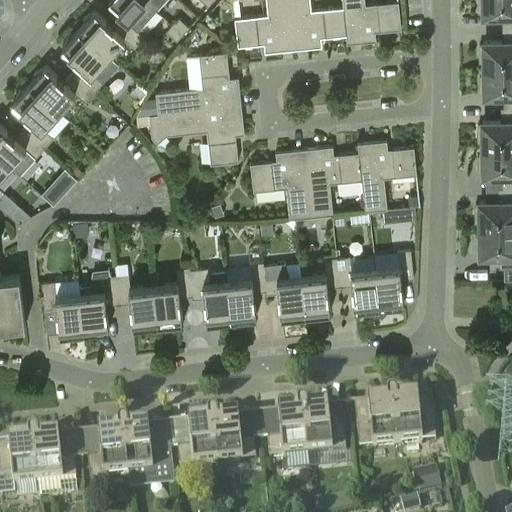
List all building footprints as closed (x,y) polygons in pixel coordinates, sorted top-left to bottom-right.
[(109,0),(138,26),(154,8),(145,0),(109,0)] [(265,51),(293,48),(288,0),(266,0),(268,14),(235,17),(238,45),(264,43),(265,51)] [(310,0),(288,0),(293,48),(322,45),(321,36),(346,34),(347,43),(348,42),(342,0),(343,6),(311,9),(310,0)] [(342,0),(348,42),(376,39),(375,30),(401,28),(398,0),(397,0),(365,3),(364,0),(342,0)] [(507,14),(507,27),(511,27),(511,0),(482,0),(483,15),(507,14)] [(78,28),(108,55),(124,37),(135,46),(143,36),(122,17),(113,26),(95,10),(78,28)] [(179,17),(172,24),(183,33),(189,27),(179,17)] [(177,40),(183,33),(172,24),(166,31),(177,40)] [(222,37),(232,35),(231,27),(221,28),(222,37)] [(511,27),(507,27),(507,41),(484,41),(484,68),(511,67),(511,27)] [(80,63),(72,72),(94,92),(103,82),(92,73),(108,55),(78,28),(62,47),(80,63)] [(149,114),(241,105),(238,76),(229,77),(227,51),(187,55),(190,85),(202,87),(156,92),(156,97),(158,113),(149,114)] [(46,65),(29,83),(59,110),(75,92),(85,102),(94,92),(72,72),(64,81),(46,65)] [(484,95),(508,94),(511,94),(511,67),(484,68),(484,95)] [(31,118),(23,127),(45,147),(54,137),(43,128),(59,110),(29,83),(13,102),(31,118)] [(511,94),(508,94),(508,107),(506,107),(506,120),(482,121),(483,148),(511,147),(511,94)] [(145,99),(136,115),(149,114),(158,113),(156,98),(156,97),(145,99)] [(244,133),(241,105),(149,114),(150,124),(152,136),(157,142),(166,134),(207,130),(210,163),(238,160),(236,134),(244,133)] [(137,124),(150,123),(149,114),(136,115),(137,124)] [(0,123),(0,156),(10,165),(25,148),(36,157),(36,156),(45,147),(23,127),(15,137),(0,123)] [(358,142),(365,210),(387,207),(384,177),(417,173),(414,145),(388,148),(387,139),(358,142)] [(333,145),(304,148),(311,216),(333,213),(330,182),(339,181),(340,193),(363,191),(365,210),(358,142),(359,151),(334,154),(333,145)] [(507,174),(507,187),(511,187),(511,147),(483,148),(483,175),(507,174)] [(290,218),(311,216),(304,148),(276,151),(276,160),(250,163),(253,190),(286,187),(290,218)] [(0,188),(0,176),(10,165),(0,156),(0,197),(4,192),(0,188)] [(76,178),(65,168),(57,177),(68,187),(76,178)] [(479,201),(480,228),(511,227),(511,187),(507,187),(503,187),(503,201),(479,201)] [(410,196),(411,204),(418,203),(417,195),(410,196)] [(220,203),(211,206),(215,216),(223,213),(220,203)] [(415,219),(415,205),(402,206),(403,220),(415,219)] [(337,223),(345,222),(344,213),(336,214),(337,223)] [(271,219),(260,220),(261,232),(272,231),(271,219)] [(511,227),(480,228),(480,255),(504,255),(504,268),(511,267),(511,227)] [(374,253),(374,255),(379,306),(404,304),(401,279),(414,278),(411,249),(374,253)] [(0,326),(26,323),(20,274),(3,276),(0,253),(0,326)] [(350,255),(337,257),(340,286),(352,284),(355,309),(379,306),(374,255),(350,257),(350,255)] [(196,257),(189,258),(191,269),(198,268),(196,257)] [(340,286),(337,257),(324,258),(325,272),(301,275),(306,314),(330,312),(328,287),(340,286)] [(266,291),(263,265),(263,262),(250,263),(251,277),(228,279),(232,319),(256,317),(254,292),(266,291)] [(263,265),(266,291),(266,294),(279,292),(281,317),(306,314),(301,275),(291,276),(285,262),(263,265)] [(192,295),(189,269),(189,266),(176,268),(177,282),(154,284),(158,324),(183,321),(180,297),(192,295)] [(189,269),(192,295),(192,298),(205,297),(207,322),(232,319),(228,279),(227,270),(211,272),(210,267),(189,269)] [(129,273),(115,274),(118,303),(131,302),(133,327),(158,324),(154,284),(130,287),(129,273)] [(118,303),(115,274),(95,277),(94,291),(80,292),(84,332),(109,329),(106,305),(118,303)] [(60,335),(84,332),(80,292),(56,295),(55,281),(42,282),(45,311),(57,310),(60,335)] [(387,401),(354,405),(359,449),(435,441),(431,397),(398,400),(398,399),(397,399),(397,398),(397,397),(396,397),(396,396),(395,396),(394,395),(393,395),(392,395),(391,396),(390,396),(389,396),(389,397),(388,398),(388,399),(387,399),(387,400),(387,401)] [(297,409),(297,411),(298,416),(303,415),(307,455),(345,451),(343,432),(350,431),(348,405),(308,410),(307,408),(306,407),(306,406),(304,405),(302,405),(301,405),(300,406),(299,406),(298,407),(298,408),(298,409),(297,409)] [(297,411),(258,415),(260,441),(267,440),(269,459),(307,455),(303,415),(298,416),(297,411)] [(208,419),(208,420),(208,425),(213,425),(218,465),(256,461),(254,442),(260,441),(258,415),(218,419),(217,417),(216,416),(215,415),(214,415),(212,415),(211,415),(210,415),(210,416),(209,417),(208,418),(208,419)] [(208,420),(168,425),(171,450),(177,450),(179,469),(218,465),(213,425),(208,425),(208,420)] [(118,429),(118,430),(118,435),(124,434),(128,474),(166,470),(164,451),(171,450),(168,425),(128,429),(128,428),(128,427),(127,426),(126,425),(124,424),(122,424),(121,425),(120,425),(119,426),(119,427),(118,428),(118,429)] [(118,430),(78,434),(81,460),(87,459),(91,490),(108,488),(107,477),(128,474),(124,434),(118,435),(118,430)] [(28,439),(28,440),(28,445),(34,444),(38,484),(76,480),(74,461),(81,460),(78,434),(38,439),(38,437),(37,436),(36,435),(35,434),(33,434),(32,434),(30,435),(29,436),(28,437),(28,439)] [(13,487),(38,484),(34,444),(28,445),(28,440),(0,442),(0,498),(15,497),(13,487)] [(440,486),(435,466),(412,472),(416,491),(440,486)] [(339,497),(340,511),(357,511),(355,495),(339,497)] [(415,496),(400,500),(402,511),(403,511),(418,508),(415,496)]
